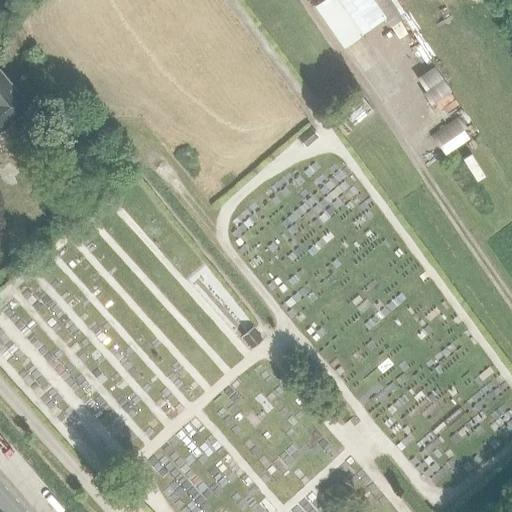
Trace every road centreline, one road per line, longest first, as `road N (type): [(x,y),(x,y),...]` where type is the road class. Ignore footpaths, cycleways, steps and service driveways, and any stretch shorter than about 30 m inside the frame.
road 1 (track): [(409,150),(511,302)]
road 2 (unclassified): [(112,511),(0,386)]
